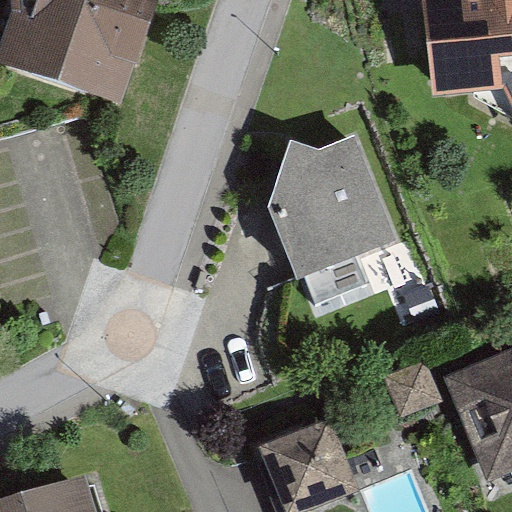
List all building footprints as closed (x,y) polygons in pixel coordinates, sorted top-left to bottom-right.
[(6,0),(0,24),(0,77),(106,118),(155,0),(6,0)] [(511,0),(486,0),(420,6),(427,107),(502,96),(511,116),(511,0)] [(315,160),(288,151),(261,219),(288,294),(399,249),(355,143),(315,160)] [(511,357),(445,385),(486,488),(511,477),(511,357)] [(427,370),(383,385),(398,428),(442,414),(427,370)] [(257,446),(283,511),(322,511),(362,496),(330,417),(257,446)] [(99,511),(90,482),(0,509),(0,511),(99,511)]
